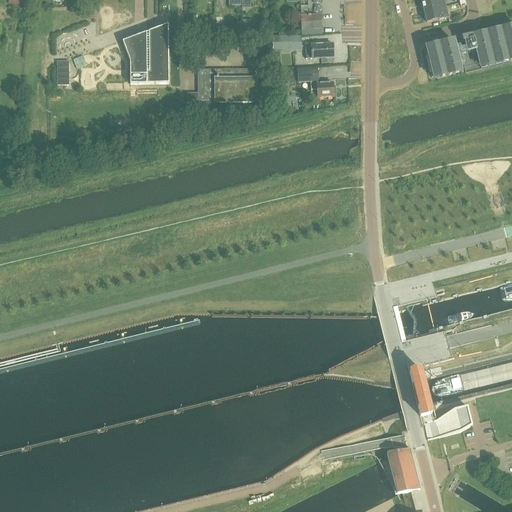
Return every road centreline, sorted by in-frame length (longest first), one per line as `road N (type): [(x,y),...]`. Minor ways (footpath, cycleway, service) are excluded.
road 1 (track): [(369,106),(0,198)]
road 2 (tertiary): [(435,511),(376,265)]
road 3 (tertiary): [(376,265),(369,84)]
road 4 (unclassified): [(376,265),(511,231)]
